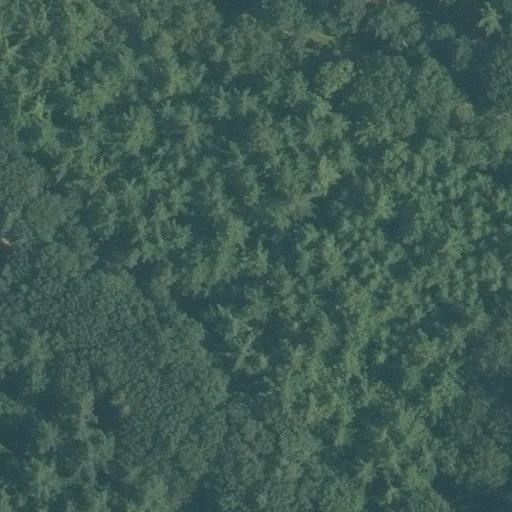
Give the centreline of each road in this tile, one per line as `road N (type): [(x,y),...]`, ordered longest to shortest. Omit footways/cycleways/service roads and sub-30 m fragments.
road 1 (track): [(226,0),(511,120)]
road 2 (track): [(431,511),(511,366)]
